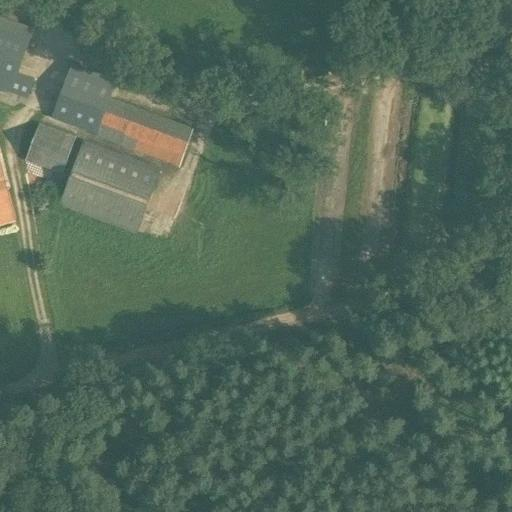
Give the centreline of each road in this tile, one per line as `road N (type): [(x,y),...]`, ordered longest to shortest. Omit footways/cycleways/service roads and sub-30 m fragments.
road 1 (track): [(0,388),(453,278),(498,244),(511,199)]
road 2 (track): [(14,0),(109,64),(176,96),(223,102),(471,55)]
road 3 (track): [(108,511),(53,375)]
road 4 (track): [(507,0),(470,46),(511,91)]
